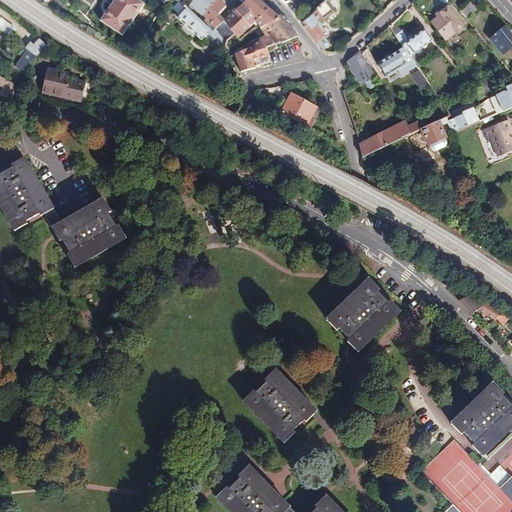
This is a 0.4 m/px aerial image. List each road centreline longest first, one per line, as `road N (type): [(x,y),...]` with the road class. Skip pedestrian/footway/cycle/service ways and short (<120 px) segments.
road 1 (residential): [(199,161),(0,103)]
road 2 (residential): [(511,371),(441,297),(369,242)]
road 3 (residential): [(369,242),(199,161)]
road 4 (residential): [(369,242),(374,221),(322,63)]
road 5 (residential): [(322,63),(252,79),(199,161)]
